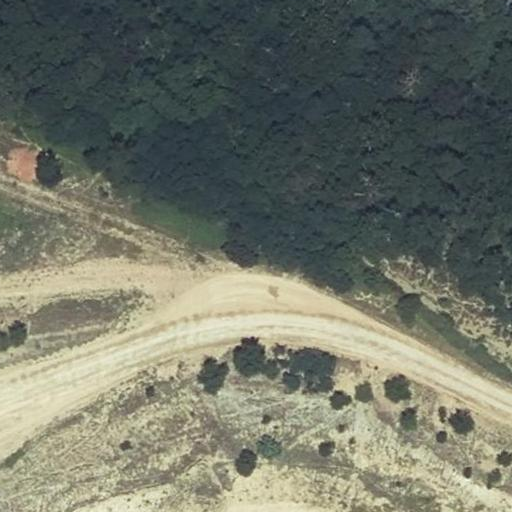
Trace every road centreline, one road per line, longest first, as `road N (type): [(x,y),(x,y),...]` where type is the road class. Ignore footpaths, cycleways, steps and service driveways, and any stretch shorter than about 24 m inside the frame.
road 1 (track): [(140,233),(313,330),(511,412)]
road 2 (track): [(313,330),(170,329),(0,402)]
road 3 (track): [(0,180),(140,233)]
